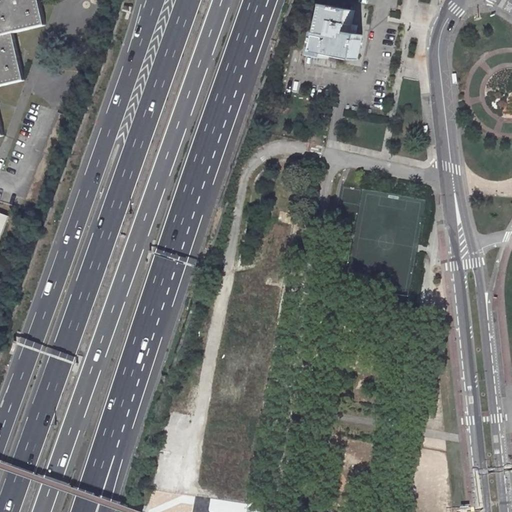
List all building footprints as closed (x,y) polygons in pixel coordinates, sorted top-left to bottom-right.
[(0,0),(0,34),(0,36),(14,33),(46,25),(40,0),(0,0)] [(343,7),(326,4),(320,32),(317,32),(313,56),(328,60),(329,53),(357,58),(361,34),(355,33),(357,24),(351,23),(354,9),(349,9),(343,7)] [(0,36),(0,86),(25,81),(14,33),(0,36)] [(71,115),(57,111),(26,199),(40,204),(71,115)] [(0,243),(10,217),(0,212),(0,243)]
